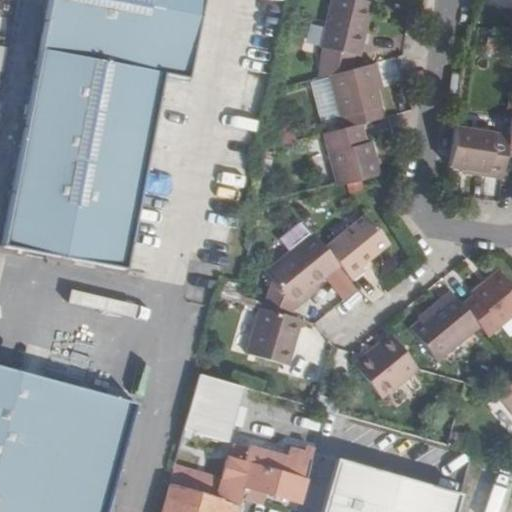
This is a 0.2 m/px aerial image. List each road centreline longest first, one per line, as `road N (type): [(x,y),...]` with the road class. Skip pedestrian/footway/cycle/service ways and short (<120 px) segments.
road 1 (residential): [(456,229),(433,226),(417,189),(447,0)]
road 2 (residential): [(456,229),(451,254),(352,329)]
